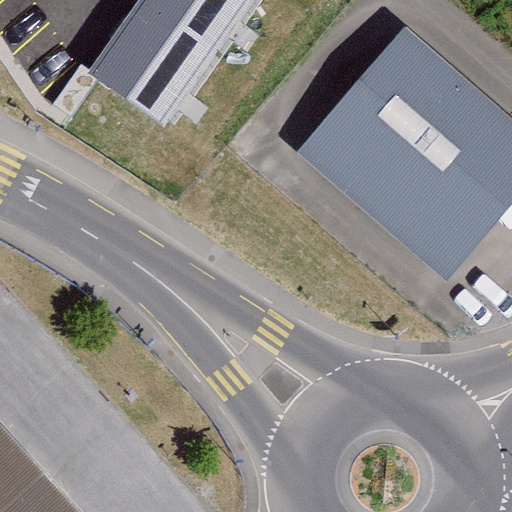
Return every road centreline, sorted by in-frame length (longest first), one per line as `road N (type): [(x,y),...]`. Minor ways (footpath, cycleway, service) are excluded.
road 1 (tertiary): [(105,241),(230,379),(305,483)]
road 2 (tertiary): [(375,396),(105,241)]
road 3 (tertiary): [(105,241),(0,181)]
road 4 (tertiary): [(375,396),(323,426),(305,483)]
